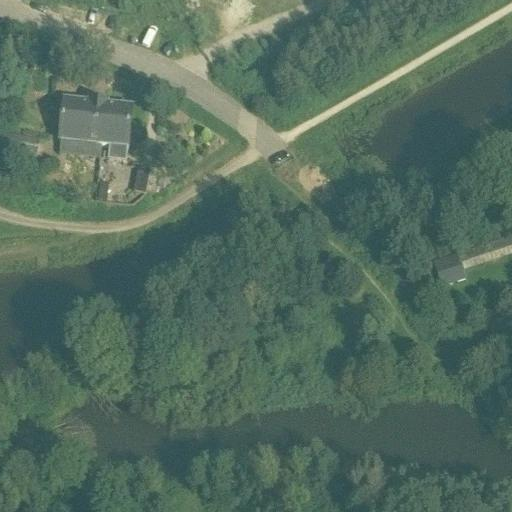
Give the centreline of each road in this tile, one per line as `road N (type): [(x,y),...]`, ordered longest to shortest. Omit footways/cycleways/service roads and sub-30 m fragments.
road 1 (residential): [(393,310),(279,158),(207,99),(0,10)]
road 2 (track): [(270,149),(131,225)]
